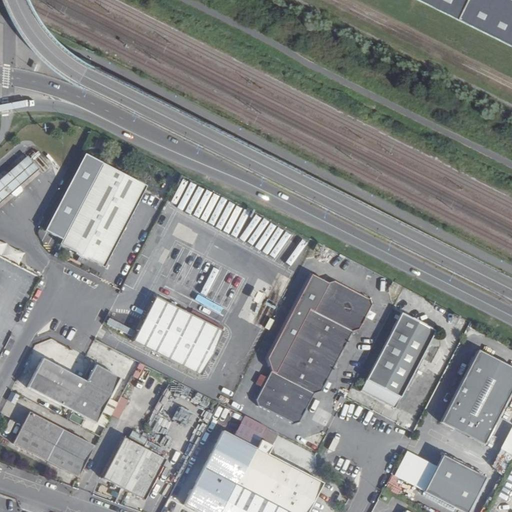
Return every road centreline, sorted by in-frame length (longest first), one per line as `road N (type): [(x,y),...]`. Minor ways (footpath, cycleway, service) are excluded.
road 1 (unclassified): [(511,288),(87,72)]
road 2 (secondary): [(160,145),(511,316)]
road 3 (secondary): [(160,145),(69,94),(0,74)]
road 4 (secondary): [(0,107),(71,109),(160,145)]
